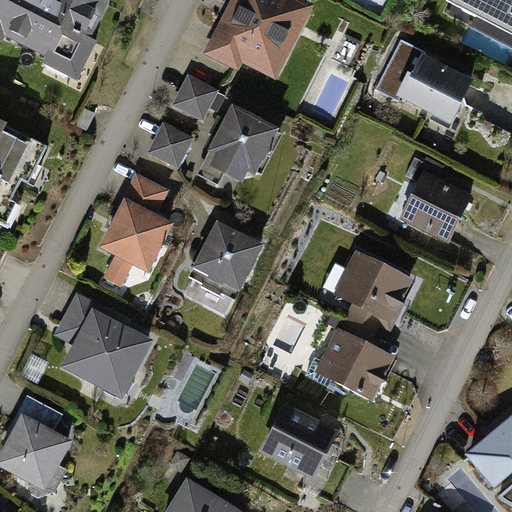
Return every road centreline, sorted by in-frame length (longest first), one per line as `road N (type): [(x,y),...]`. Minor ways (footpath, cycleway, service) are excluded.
road 1 (residential): [(0,360),(188,0)]
road 2 (residential): [(511,261),(386,511)]
